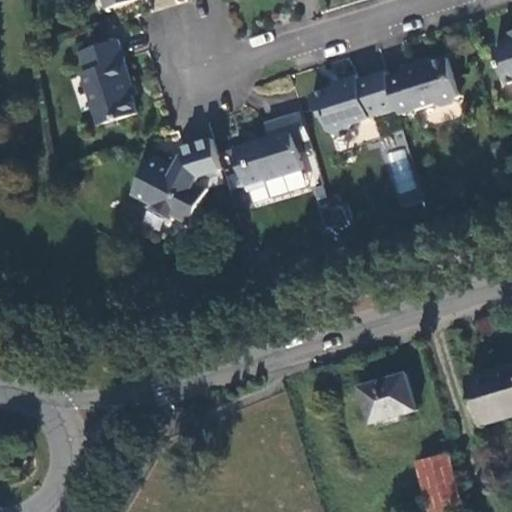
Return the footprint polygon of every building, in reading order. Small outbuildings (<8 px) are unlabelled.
[(102,0),(106,11),(143,0),(102,0)] [(511,34),(511,35),(511,38),(511,42),(497,48),(510,88),(511,87),(511,34)] [(119,42),(81,54),(88,75),(84,77),(99,128),(140,116),(130,88),(133,86),(119,42)] [(406,75),(388,80),(398,113),(400,119),(440,107),(444,111),(457,105),(461,97),(449,62),(424,69),(422,64),(405,70),(406,75)] [(353,126),(398,113),(388,80),(386,75),(359,84),(357,80),(343,85),(344,90),(314,99),(317,112),(322,112),(330,134),(336,137),(349,135),(353,126)] [(296,145),(311,141),(303,116),(288,120),(296,145)] [(296,145),(288,120),(266,126),(270,139),(236,151),(248,193),(266,188),(265,183),(304,171),(296,145)] [(200,179),(223,171),(213,142),(187,150),(181,148),(186,161),(171,165),(158,161),(147,166),(142,167),(141,178),(135,199),(150,207),(148,211),(171,223),(174,219),(195,220),(205,212),(201,202),(207,192),(197,184),(200,179)] [(404,148),(385,153),(398,194),(417,189),(404,148)] [(509,376),(470,387),(482,427),(511,419),(511,370),(507,372),(509,376)] [(405,375),(365,387),(374,422),(415,409),(405,375)] [(444,511),(466,506),(452,455),(424,464),(437,511),(444,511)]
